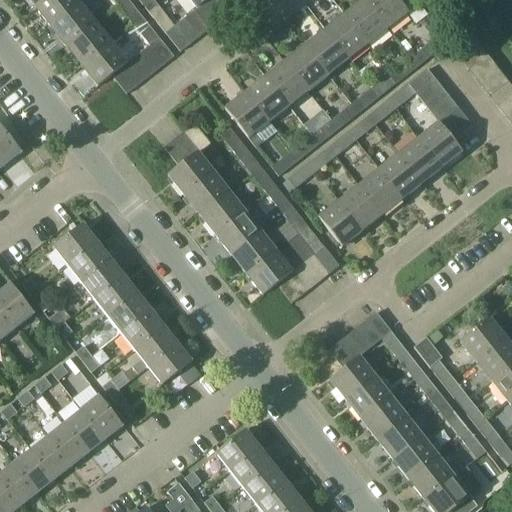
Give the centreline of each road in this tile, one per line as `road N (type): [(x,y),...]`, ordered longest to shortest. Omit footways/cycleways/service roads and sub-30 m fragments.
road 1 (residential): [(260,372),(97,167)]
road 2 (residential): [(97,167),(291,9)]
road 3 (residential): [(77,511),(260,372)]
road 4 (residential): [(511,251),(419,322),(400,318),(373,282)]
road 5 (residential): [(373,282),(511,168)]
road 6 (residential): [(372,511),(260,372)]
road 7 (residential): [(97,167),(0,46)]
road 8 (residential): [(260,372),(373,282)]
road 9 (residential): [(437,59),(511,162)]
road 10 (residential): [(0,242),(97,167)]
